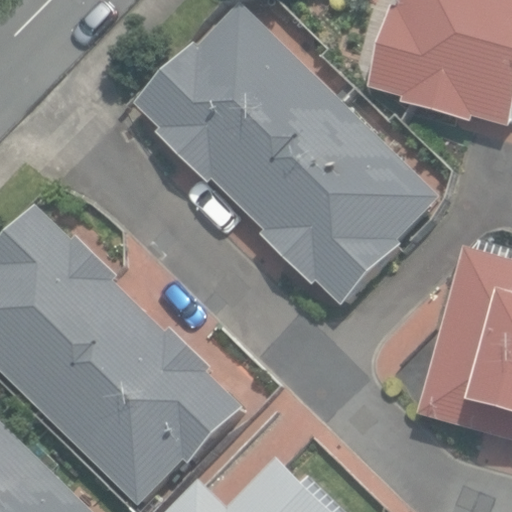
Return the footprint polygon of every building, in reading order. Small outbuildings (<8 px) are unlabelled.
[(511,125),(511,0),(405,0),(403,7),(396,5),(373,89),(406,98),(404,103),(477,122),(479,117),(511,125)] [(447,199),(247,3),(204,46),(201,43),(140,104),(166,130),(162,134),(215,185),(219,182),(270,231),(265,236),(319,287),(323,283),(348,307),(447,199)] [(0,366),(144,507),(190,461),(194,464),(249,408),(214,373),(218,369),(177,329),(172,334),(119,281),(124,276),(83,236),(79,241),(42,205),(0,247),(0,366)] [(482,251),(470,247),(424,416),(511,439),(511,248),(484,241),(482,251)] [(0,511),(98,511),(0,417),(0,511)] [(307,483),(282,458),(234,508),(206,481),(175,511),(349,511),(313,477),(307,483)]
